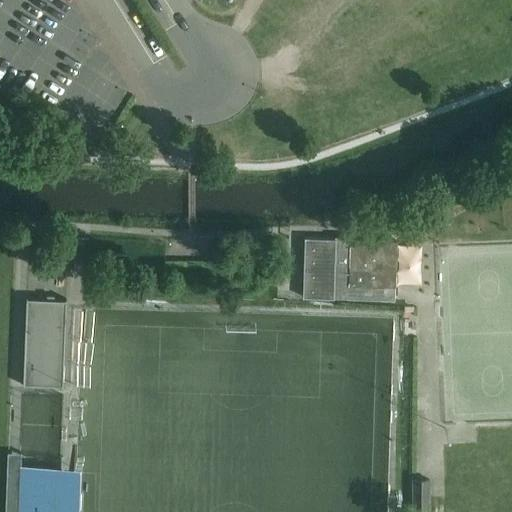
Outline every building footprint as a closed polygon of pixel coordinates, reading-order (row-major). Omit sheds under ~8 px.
[(350,244),(342,244),(335,243),(335,239),(304,238),(302,297),(333,298),(348,298),(348,299),(349,299),(349,298),(394,300),(394,286),(395,286),(396,241),(350,239),(350,244)] [(66,242),(57,242),(56,254),(66,254),(66,242)] [(74,255),(74,242),(66,242),(66,254),(74,255)] [(62,387),(66,298),(65,298),(65,299),(27,298),(27,297),(26,296),(22,385),(24,385),(24,384),(61,385),(61,387),(62,387)] [(72,511),(74,478),(55,477),(56,468),(19,467),(17,511),(72,511)] [(429,508),(429,479),(412,479),(412,508),(429,508)]
